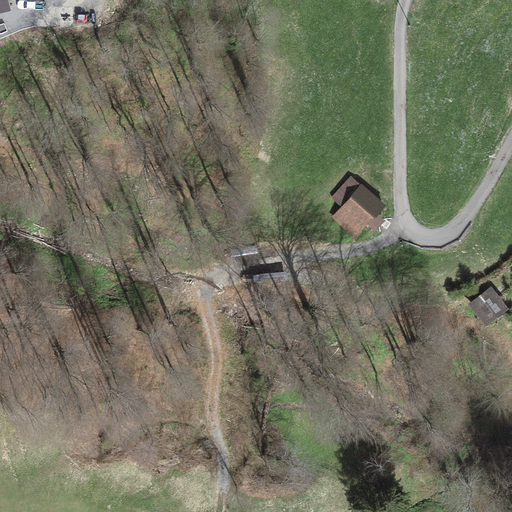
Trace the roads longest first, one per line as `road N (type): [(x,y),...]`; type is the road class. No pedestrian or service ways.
road 1 (track): [(221,511),(208,278),(243,261),(384,244),(406,227)]
road 2 (unclassified): [(403,0),(397,185),(406,227),(421,235),(454,225),(511,141)]
